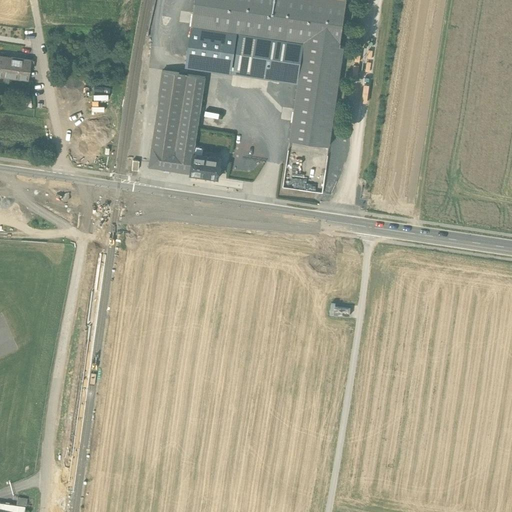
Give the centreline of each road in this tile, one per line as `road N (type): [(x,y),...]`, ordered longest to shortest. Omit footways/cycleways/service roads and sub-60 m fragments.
road 1 (secondary): [(372,228),(0,173)]
road 2 (unclassified): [(372,228),(327,511)]
road 3 (track): [(413,234),(450,0)]
road 4 (secondary): [(511,248),(372,228)]
